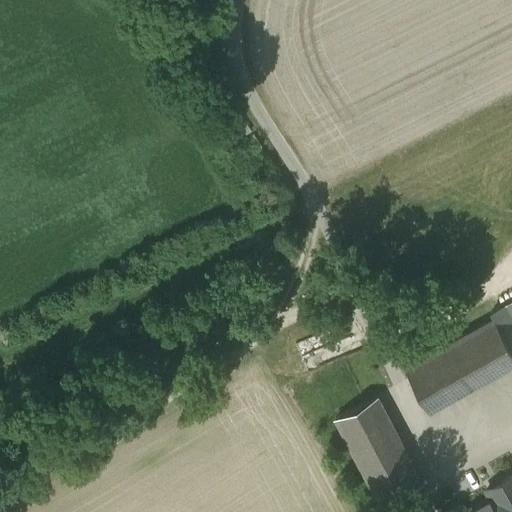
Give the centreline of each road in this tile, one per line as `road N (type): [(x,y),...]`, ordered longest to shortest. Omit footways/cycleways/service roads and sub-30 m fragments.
road 1 (track): [(0,506),(273,322),(311,248),(310,188)]
road 2 (unclassified): [(236,0),(235,67),(310,188),(361,309)]
road 3 (track): [(246,345),(299,317),(361,309)]
